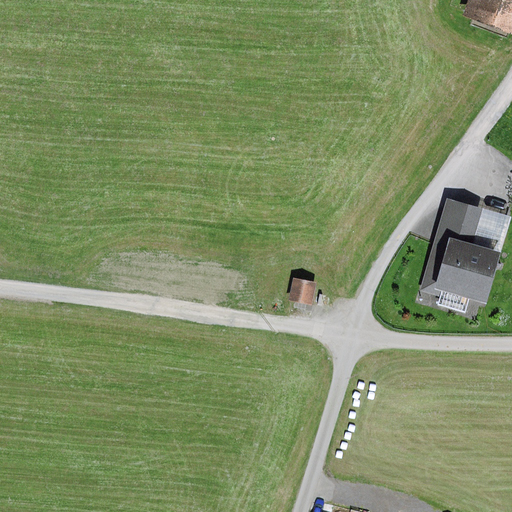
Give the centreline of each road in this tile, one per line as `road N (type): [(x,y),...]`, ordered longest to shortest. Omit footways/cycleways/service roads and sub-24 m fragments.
road 1 (track): [(361,332),(0,284)]
road 2 (track): [(361,332),(383,269),(511,84)]
road 3 (track): [(306,511),(361,332)]
road 4 (track): [(511,340),(361,332)]
